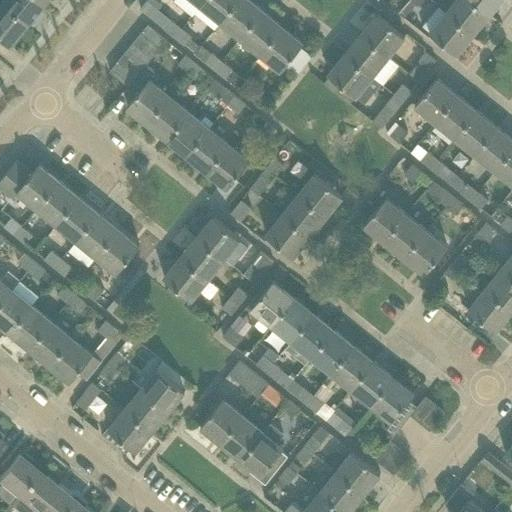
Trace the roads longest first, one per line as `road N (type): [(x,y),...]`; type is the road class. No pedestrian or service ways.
road 1 (residential): [(154,511),(0,386)]
road 2 (unclassified): [(403,511),(499,393)]
road 3 (residential): [(35,98),(119,0)]
